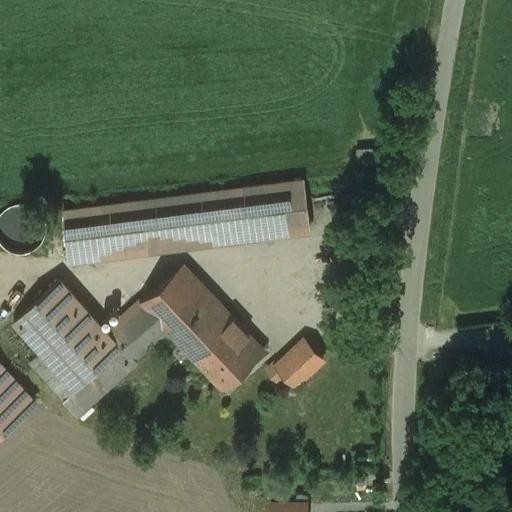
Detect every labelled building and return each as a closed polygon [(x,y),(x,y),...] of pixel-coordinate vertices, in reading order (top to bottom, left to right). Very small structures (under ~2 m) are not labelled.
[(304,178),(64,209),(71,260),(310,229),(304,178)] [(20,201),(15,201),(10,203),(7,205),(5,206),(2,209),(1,210),(0,211),(0,241),(2,244),(4,246),(7,248),(11,250),(15,251),(18,252),(22,252),(28,251),(32,250),(35,248),(38,245),(40,243),(42,241),(43,239),(45,236),(46,233),(46,229),(47,226),(46,223),(46,220),(44,216),(42,212),(39,208),(36,206),(32,203),(28,202),(24,201),(20,201)] [(226,309),(183,263),(142,300),(168,328),(177,338),(185,347),(226,309)] [(107,331),(61,278),(14,320),(41,351),(76,389),(122,347),(107,331)] [(142,300),(107,331),(122,347),(133,359),(135,358),(153,341),(168,328),(142,300)] [(226,309),(185,347),(223,387),(264,349),(226,309)] [(168,328),(153,341),(163,351),(177,338),(168,328)] [(304,339),(278,364),(286,373),(297,384),(323,360),(304,339)] [(76,389),(64,399),(77,414),(137,360),(135,358),(133,359),(122,347),(76,389)] [(76,389),(41,351),(30,361),(64,399),(76,389)] [(278,364),(275,361),(267,369),(278,381),(286,373),(278,364)] [(0,363),(0,433),(35,403),(0,363)] [(367,484),(367,474),(356,474),(356,484),(367,484)] [(306,511),(307,502),(271,502),(271,511),(306,511)]
